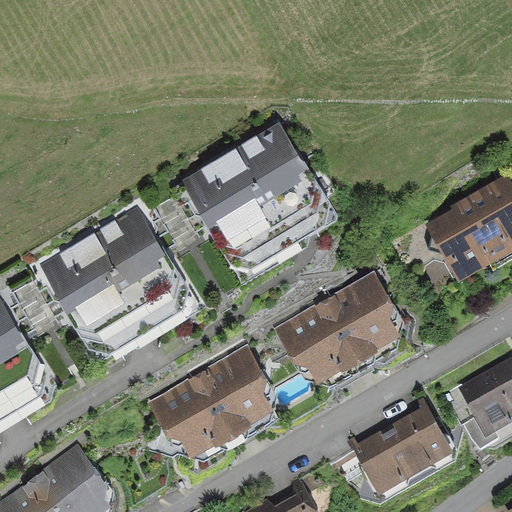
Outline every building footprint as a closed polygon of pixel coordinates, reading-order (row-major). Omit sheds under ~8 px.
[(280,120),(170,188),(182,206),(203,211),(231,264),(250,267),(257,277),(307,247),(308,235),(336,220),(339,213),(280,120)] [(511,181),(507,173),(425,222),(457,279),(511,248),(511,181)] [(138,205),(40,265),(90,349),(112,354),(129,344),(139,346),(203,309),(138,205)] [(375,269),(274,327),(293,359),(307,362),(317,381),(400,333),(390,314),(394,300),(375,269)] [(0,297),(0,431),(53,400),(59,384),(0,297)] [(248,342),(148,402),(167,435),(181,438),(192,454),(273,406),(264,388),(268,374),(248,342)] [(511,355),(446,394),(462,424),(480,445),(511,428),(511,355)] [(354,438),(349,440),(380,490),(454,449),(424,396),(418,400),(422,405),(358,442),(354,438)] [(77,444),(0,502),(0,511),(97,511),(112,503),(105,494),(108,480),(77,444)] [(265,499),(243,511),(319,511),(299,478),(293,482),(293,491),(274,502),(265,499)]
